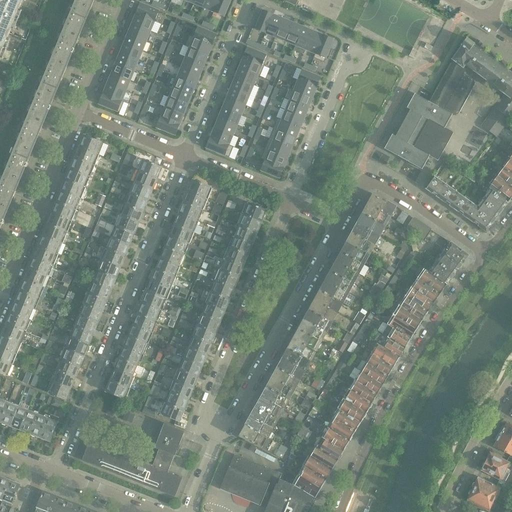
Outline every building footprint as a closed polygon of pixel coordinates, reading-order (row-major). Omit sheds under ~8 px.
[(0,0),(0,14),(15,20),(22,0),(0,0)] [(76,0),(76,2),(91,8),(94,0),(76,0)] [(204,8),(207,0),(195,0),(194,4),(204,8)] [(214,12),(218,0),(207,0),(204,8),(214,12)] [(230,0),(218,0),(214,12),(223,16),(224,17),(230,0)] [(76,2),(69,18),(64,31),(79,37),(91,8),(76,2)] [(154,22),(159,11),(140,4),(136,15),(154,22)] [(265,34),(273,15),(263,11),(255,29),(265,34)] [(15,20),(0,14),(0,47),(3,49),(15,20)] [(153,27),(154,22),(136,15),(132,24),(150,32),(153,27)] [(275,38),(283,19),(273,15),(265,34),(275,38)] [(285,42),(293,24),(283,19),(275,38),(273,42),(274,42),(284,46),(284,47),(286,42),(285,42)] [(150,34),(150,32),(132,24),(128,34),(146,42),(150,34)] [(295,46),(303,28),(293,24),(285,42),(286,42),(293,45),(295,46)] [(198,27),(194,26),(189,36),(212,46),(216,35),(198,27)] [(305,50),(313,32),(303,28),(295,46),(305,50)] [(64,31),(58,47),(52,59),(67,65),(72,53),(73,54),(75,50),(74,49),(79,37),(64,31)] [(315,54),(323,36),(313,32),(305,50),(315,54)] [(142,52),(146,42),(128,34),(126,38),(124,44),(142,52)] [(208,55),(212,46),(189,36),(185,46),(189,48),(190,48),(208,55)] [(329,57),(332,51),(330,50),(333,40),(323,36),(315,54),(313,58),(313,59),(314,59),(324,63),(327,56),(328,57),(329,57)] [(458,114),(475,84),(474,80),(463,74),(466,70),(464,68),(466,65),(505,95),(495,108),(485,122),(485,121),(481,126),(497,138),(498,136),(505,128),(511,119),(511,118),(511,73),(479,49),(483,44),(477,40),(474,44),(467,39),(462,45),(461,45),(460,46),(461,48),(452,60),(453,61),(430,102),(415,94),(407,108),(410,110),(396,137),(392,135),(385,149),(422,170),(429,156),(438,161),(454,133),(445,128),(452,115),(454,116),(458,114)] [(138,62),(142,52),(124,44),(120,54),(138,62)] [(204,65),(208,55),(190,48),(189,48),(186,58),(204,65)] [(264,67),(268,56),(247,48),(243,58),(264,67)] [(408,57),(414,60),(418,51),(417,51),(413,48),(412,50),(408,57)] [(134,72),(138,62),(120,54),(115,64),(134,72)] [(200,75),(204,65),(186,58),(181,68),(200,75)] [(260,77),(264,67),(243,58),(239,68),(258,76),(257,76),(260,77)] [(52,59),(48,70),(41,88),(56,94),(67,65),(52,59)] [(130,82),(134,72),(115,64),(111,74),(130,82)] [(196,85),(200,75),(181,68),(177,78),(196,85)] [(254,86),(257,76),(258,76),(239,68),(235,78),(254,86)] [(316,88),(321,78),(302,70),(298,81),(316,88)] [(129,84),(130,82),(111,74),(107,84),(126,92),(129,84)] [(192,95),(196,85),(177,78),(173,88),(192,95)] [(249,96),(254,86),(235,78),(231,88),(249,96)] [(312,98),(316,88),(298,81),(294,90),(294,91),(312,98)] [(122,101),(126,92),(107,84),(103,94),(122,102),(122,101)] [(41,88),(36,98),(29,116),(44,122),(49,110),(50,111),(51,107),(50,106),(56,94),(41,88)] [(188,105),(192,95),(173,88),(169,98),(188,105)] [(248,99),(249,96),(231,88),(227,98),(245,106),(248,99)] [(308,108),(312,98),(294,91),(294,90),(290,89),(289,89),(285,99),(290,101),(308,108)] [(120,113),(124,103),(124,102),(122,101),(122,102),(103,94),(99,105),(110,109),(120,113)] [(184,115),(188,105),(169,98),(165,108),(184,115)] [(241,116),(245,106),(227,98),(223,108),(241,116)] [(290,101),(286,111),(304,118),(308,108),(290,101)] [(180,125),(184,115),(165,108),(161,117),(180,125)] [(237,126),(241,116),(223,108),(219,118),(237,126)] [(300,128),(304,118),(286,111),(282,120),(282,121),(300,128)] [(29,116),(25,127),(18,144),(32,150),(44,122),(29,116)] [(175,136),(180,125),(161,117),(157,128),(175,136)] [(237,126),(219,118),(215,128),(233,136),(237,126)] [(282,121),(282,120),(277,118),(277,119),(274,127),(273,129),(296,138),(300,128),(282,121)] [(229,145),(233,136),(215,128),(210,138),(229,146),(229,145)] [(296,138),(273,129),(269,139),(292,148),(296,139),(296,138)] [(475,144),(482,149),(489,139),(482,135),(475,144)] [(84,136),(80,147),(99,155),(104,144),(84,136)] [(495,148),(502,139),(498,136),(497,138),(492,146),(495,148)] [(233,147),(229,145),(229,146),(210,138),(206,148),(229,158),(232,152),(233,148),(233,147)] [(288,158),(292,148),(269,139),(265,149),(288,158)] [(18,144),(13,155),(6,173),(20,179),(25,167),(26,168),(28,164),(27,163),(32,150),(18,144)] [(80,147),(75,158),(95,166),(99,155),(80,147)] [(284,168),(288,158),(265,149),(262,156),(261,159),(265,161),(284,168)] [(126,156),(124,160),(122,165),(130,168),(133,159),(126,156)] [(75,158),(71,169),(90,177),(95,166),(75,158)] [(162,168),(145,161),(142,160),(138,171),(141,172),(157,179),(162,168)] [(279,179),(284,168),(265,161),(261,171),(274,176),(279,179)] [(127,175),(130,168),(122,165),(119,172),(127,175)] [(511,173),(505,168),(498,177),(511,187),(511,173)] [(71,169),(66,180),(86,188),(90,177),(71,169)] [(157,179),(141,172),(138,171),(133,182),(136,183),(153,190),(157,179)] [(6,173),(0,187),(0,186),(0,203),(9,207),(20,179),(6,173)] [(451,189),(435,177),(426,189),(442,201),(451,189)] [(511,198),(511,187),(498,177),(490,188),(491,190),(509,202),(511,198)] [(66,180),(61,191),(81,199),(86,188),(66,180)] [(193,181),(188,192),(208,200),(212,188),(193,181)] [(153,190),(136,183),(133,182),(129,193),(131,194),(148,201),(153,190)] [(120,196),(122,190),(113,187),(111,192),(117,194),(120,196)] [(451,189),(442,201),(456,210),(465,198),(451,189)] [(509,202),(491,190),(483,200),(501,213),(509,202)] [(61,191),(57,202),(76,210),(81,199),(61,191)] [(208,200),(188,192),(184,203),(203,211),(208,200)] [(148,201),(131,194),(129,193),(124,204),(127,205),(144,212),(148,201)] [(220,193),(218,199),(216,203),(223,206),(227,196),(220,193)] [(397,207),(394,206),(374,195),(363,214),(383,226),(386,227),(397,207)] [(478,207),(465,198),(456,210),(469,220),(477,210),(478,208),(478,207)] [(501,213),(483,200),(478,207),(478,208),(477,210),(494,223),(501,213)] [(234,211),(235,207),(236,204),(229,201),(226,207),(234,211)] [(57,202),(52,213),(72,221),(76,210),(57,202)] [(0,203),(0,228),(2,224),(3,225),(4,221),(3,220),(9,207),(0,203)] [(113,206),(112,206),(106,203),(104,209),(111,212),(113,206)] [(203,211),(184,203),(179,214),(199,222),(203,211)] [(266,211),(250,204),(246,203),(242,214),(245,215),(261,222),(266,211)] [(144,212),(127,205),(124,204),(120,215),(122,216),(139,223),(144,212)] [(223,207),(216,204),(211,214),(219,217),(223,207)] [(109,217),(111,212),(104,209),(102,214),(108,216),(109,217)] [(494,223),(477,210),(469,220),(486,232),(494,223)] [(398,217),(402,219),(401,220),(400,222),(404,225),(407,219),(409,215),(402,211),(398,217)] [(52,213),(48,224),(67,232),(72,221),(52,213)] [(199,222),(179,214),(175,225),(194,233),(199,222)] [(261,222),(245,215),(242,214),(237,225),(257,233),(261,222)] [(386,227),(383,226),(363,214),(353,233),(372,244),(375,246),(386,227)] [(139,223),(122,216),(120,215),(115,226),(118,227),(134,234),(139,223)] [(410,232),(418,221),(413,218),(406,229),(408,231),(410,232)] [(415,235),(422,224),(418,221),(410,232),(414,234),(415,235)] [(48,224),(43,235),(63,243),(67,232),(48,224)] [(420,238),(427,227),(422,224),(415,235),(420,238)] [(105,229),(103,228),(97,225),(95,231),(101,233),(102,234),(105,229)] [(194,233),(175,225),(170,236),(190,244),(194,233)] [(252,244),(257,233),(237,225),(235,231),(229,229),(229,230),(219,226),(217,230),(220,231),(224,233),(233,236),(252,244)] [(134,234),(118,227),(115,226),(110,237),(113,239),(130,245),(134,234)] [(403,234),(403,231),(397,227),(394,232),(402,236),(403,234)] [(424,241),(432,230),(427,227),(420,238),(424,241)] [(418,251),(414,234),(410,232),(408,231),(413,252),(418,251)] [(375,246),(372,244),(353,233),(342,253),(362,264),(364,266),(370,256),(375,246)] [(43,235),(39,246),(58,254),(63,243),(43,235)] [(170,236),(166,247),(185,255),(190,244),(170,236)] [(248,255),(252,244),(233,236),(228,247),(248,255)] [(130,245),(113,239),(110,237),(106,248),(109,249),(125,256),(130,245)] [(201,242),(199,248),(205,250),(208,244),(201,242)] [(469,256),(451,243),(443,253),(461,267),(469,256)] [(39,246),(34,257),(54,265),(58,254),(39,246)] [(166,247),(161,258),(181,266),(185,255),(166,247)] [(248,255),(228,247),(224,258),(227,260),(243,266),(248,255)] [(125,256),(109,249),(106,248),(101,259),(104,261),(121,267),(125,256)] [(195,250),(192,258),(201,261),(204,254),(195,250)] [(364,266),(362,264),(342,253),(332,272),(351,283),(354,285),(364,266)] [(461,267),(443,253),(436,263),(454,276),(461,267)] [(34,257),(30,268),(49,276),(54,265),(34,257)] [(161,258),(157,269),(176,277),(181,266),(161,258)] [(243,266),(227,260),(224,258),(219,269),(239,277),(243,266)] [(405,270),(412,261),(408,258),(401,267),(405,270)] [(121,267),(104,261),(101,259),(97,270),(100,271),(117,278),(121,267)] [(454,276),(436,263),(428,272),(447,285),(454,276)] [(408,272),(405,270),(401,267),(395,276),(402,281),(408,272)] [(30,268),(25,279),(45,287),(49,276),(30,268)] [(157,269),(152,280),(172,288),(176,277),(157,269)] [(239,277),(219,269),(215,280),(218,281),(234,288),(239,277)] [(117,278),(100,271),(97,270),(92,281),(95,282),(112,289),(117,278)] [(447,285),(428,272),(426,271),(420,280),(440,294),(447,285)] [(354,285),(351,283),(332,272),(321,291),(340,302),(343,304),(354,285)] [(382,276),(379,280),(380,281),(383,283),(386,285),(389,280),(382,276)] [(393,288),(394,286),(398,279),(395,277),(391,283),(389,286),(393,288)] [(25,279),(21,290),(40,298),(45,287),(25,279)] [(172,288),(152,280),(148,291),(167,299),(172,288)] [(234,288),(218,281),(215,280),(210,291),(230,299),(234,288)] [(440,294),(420,280),(414,288),(435,302),(440,294)] [(112,289),(95,282),(92,281),(88,292),(91,293),(107,300),(112,289)] [(378,298),(382,291),(384,289),(380,287),(377,285),(375,289),(374,288),(370,294),(378,298)] [(389,286),(383,295),(386,297),(387,297),(393,288),(389,286)] [(435,302),(414,288),(407,298),(428,312),(435,302)] [(21,290),(16,302),(35,310),(40,298),(21,290)] [(148,291),(143,302),(163,310),(167,299),(148,291)] [(230,299),(210,291),(205,302),(209,304),(225,310),(230,299)] [(343,304),(340,302),(321,291),(310,311),(330,321),(332,323),(343,304)] [(107,300),(91,293),(88,292),(83,303),(86,304),(103,311),(107,300)] [(428,312),(407,298),(401,307),(423,321),(428,312)] [(16,302),(11,313),(31,321),(35,310),(16,302)] [(143,302),(139,313),(158,321),(163,310),(143,302)] [(225,310),(209,304),(205,302),(201,313),(204,314),(221,321),(225,310)] [(103,311),(86,304),(83,303),(79,314),(98,322),(103,311)] [(423,321),(401,307),(395,316),(417,330),(423,321)] [(332,323),(330,321),(310,311),(299,330),(321,343),(332,323)] [(11,313),(7,323),(26,331),(31,321),(11,313)] [(139,313),(134,324),(154,332),(158,321),(139,313)] [(221,321),(204,314),(201,313),(197,324),(200,325),(216,332),(221,321)] [(366,317),(363,315),(359,313),(356,318),(353,322),(355,323),(360,326),(362,322),(366,317)] [(94,333),(98,322),(79,314),(74,325),(94,333)] [(417,330),(395,316),(389,326),(393,328),(411,339),(417,330)] [(7,323),(2,335),(22,343),(26,331),(7,323)] [(89,345),(94,333),(74,325),(69,323),(67,328),(72,331),(70,337),(89,345)] [(358,330),(360,326),(355,323),(350,333),(354,335),(358,330)] [(134,324),(129,335),(149,343),(154,332),(134,324)] [(216,332),(200,325),(197,324),(192,335),(212,343),(216,332)] [(366,329),(368,330),(370,327),(367,325),(364,324),(362,326),(358,333),(362,336),(366,329)] [(393,328),(389,326),(388,325),(382,334),(406,348),(411,339),(393,328)] [(321,343),(299,330),(289,349),(311,361),(321,343)] [(357,344),(362,336),(358,333),(353,342),(357,344)] [(346,334),(344,337),(342,341),(344,343),(348,345),(351,341),(353,338),(346,334)] [(406,348),(382,334),(376,344),(382,347),(400,358),(406,348)] [(2,335),(0,340),(0,346),(17,354),(22,343),(2,335)] [(129,335),(125,346),(145,355),(149,343),(129,335)] [(207,354),(212,343),(192,335),(189,343),(181,340),(181,339),(177,337),(175,341),(179,343),(187,346),(207,354)] [(89,345),(70,337),(65,347),(85,355),(89,345)] [(351,354),(357,344),(353,342),(347,351),(351,354)] [(346,349),(348,345),(344,343),(342,347),(341,346),(338,352),(342,354),(346,349)] [(382,347),(376,344),(371,353),(373,355),(394,367),(400,358),(382,347)] [(0,346),(0,359),(12,365),(17,354),(0,346)] [(147,357),(144,356),(145,355),(125,346),(120,358),(140,366),(142,360),(145,361),(147,357)] [(203,365),(207,354),(187,346),(183,357),(203,365)] [(85,355),(65,347),(60,359),(80,367),(85,355)] [(311,361),(289,349),(278,369),(300,380),(311,361)] [(337,363),(342,354),(338,352),(336,350),(330,359),(333,361),(337,363)] [(352,354),(351,354),(347,351),(341,360),(346,363),(348,365),(354,356),(352,354)] [(44,365),(47,359),(49,354),(45,352),(40,363),(44,365)] [(394,367),(373,355),(368,364),(389,376),(394,367)] [(203,365),(183,357),(178,368),(198,376),(203,365)] [(140,366),(120,358),(115,370),(135,378),(140,366)] [(0,373),(8,376),(12,365),(0,359),(0,373)] [(80,367),(60,359),(56,370),(75,378),(80,367)] [(389,376),(368,364),(362,360),(357,370),(360,372),(363,373),(383,385),(389,376)] [(334,368),(337,363),(333,361),(331,366),(328,371),(331,373),(334,368)] [(345,366),(340,363),(336,369),(341,372),(345,366)] [(39,365),(35,375),(39,376),(40,377),(44,367),(39,365)] [(198,376),(178,368),(174,380),(193,388),(198,376)] [(300,380),(278,369),(268,387),(290,400),(300,380)] [(75,378),(56,370),(51,381),(71,389),(75,378)] [(135,378),(115,370),(111,380),(131,389),(135,378)] [(28,372),(23,383),(28,385),(32,374),(28,372)] [(339,375),(334,372),(330,378),(334,381),(335,381),(339,375)] [(363,373),(360,372),(355,380),(378,394),(383,385),(363,373)] [(35,387),(37,382),(39,376),(35,375),(31,386),(35,387)] [(330,378),(325,388),(329,390),(334,381),(330,378)] [(126,400),(131,389),(111,380),(106,392),(126,400)] [(193,388),(174,380),(169,392),(188,400),(193,388)] [(321,380),(316,389),(320,391),(325,382),(321,380)] [(378,394),(355,380),(349,390),(372,404),(378,394)] [(71,389),(51,381),(47,392),(66,400),(71,389)] [(160,388),(156,386),(153,385),(150,394),(157,397),(160,388)] [(290,400),(268,387),(257,407),(276,417),(279,419),(290,400)] [(325,388),(319,397),(323,400),(329,390),(325,388)] [(33,398),(35,391),(30,389),(27,396),(33,398)] [(372,404),(349,390),(343,399),(367,413),(372,404)] [(188,400),(169,392),(164,403),(168,404),(184,411),(188,400)] [(310,392),(308,396),(314,400),(317,396),(310,392)] [(150,409),(154,398),(149,396),(142,413),(155,418),(155,411),(150,409)] [(312,404),(314,400),(308,396),(305,400),(301,407),(308,411),(312,404)] [(65,403),(50,397),(47,403),(63,409),(65,403)] [(367,413),(343,399),(337,409),(338,409),(361,423),(367,413)] [(0,400),(0,422),(1,422),(8,404),(0,400)] [(184,411),(168,404),(164,403),(160,414),(179,422),(184,411)] [(8,404),(1,422),(2,423),(2,425),(5,426),(7,425),(11,426),(18,407),(8,404)] [(18,407),(11,426),(12,427),(13,429),(15,430),(17,429),(21,430),(28,411),(18,407)] [(279,419),(276,417),(257,407),(241,436),(263,448),(279,419)] [(312,409),(308,416),(312,418),(316,412),(312,409)] [(361,423),(338,409),(333,418),(355,432),(361,423)] [(28,411),(21,430),(22,431),(22,433),(25,434),(27,433),(31,434),(38,415),(28,411)] [(38,415),(31,434),(32,434),(32,437),(35,438),(37,437),(40,438),(48,419),(38,415)] [(355,432),(333,418),(329,423),(326,421),(323,425),(325,426),(350,441),(355,432)] [(48,419),(40,438),(41,438),(41,440),(45,442),(46,440),(50,442),(58,420),(54,419),(53,421),(48,419)] [(499,434),(511,441),(511,426),(507,423),(504,428),(503,427),(499,434)] [(91,442),(86,455),(83,461),(175,496),(182,477),(168,472),(183,435),(184,432),(165,425),(156,447),(160,449),(153,466),(91,442)] [(311,430),(306,428),(302,425),(296,435),(300,438),(302,435),(305,437),(307,433),(309,434),(311,430)] [(350,441),(325,426),(321,432),(324,434),(322,437),(344,451),(350,441)] [(292,438),(294,435),(297,429),(294,428),(289,437),(292,438)] [(511,441),(499,434),(495,440),(497,441),(494,446),(511,456),(511,441)] [(344,451),(322,437),(316,447),(338,461),(344,451)] [(338,461),(316,447),(315,446),(309,456),(332,470),(338,461)] [(256,449),(254,453),(274,463),(276,459),(256,449)] [(507,468),(509,463),(490,454),(486,463),(483,464),(483,466),(483,468),(482,470),(499,479),(505,482),(509,474),(510,470),(507,468)] [(282,474),(234,455),(220,490),(260,506),(266,508),(264,511),(307,511),(315,498),(292,484),(288,482),(284,480),(280,478),(282,474)] [(332,470),(309,456),(303,466),(304,466),(326,480),(332,470)] [(326,480),(304,466),(298,475),(321,489),(326,480)] [(321,489),(298,475),(292,484),(315,498),(321,489)] [(2,477),(1,477),(0,479),(0,498),(3,500),(11,481),(6,480),(6,478),(2,477)] [(501,489),(496,486),(478,478),(476,483),(473,484),(472,487),(473,489),(472,490),(495,500),(501,489)] [(510,485),(505,482),(499,479),(497,483),(508,488),(510,485)] [(11,481),(3,500),(9,502),(7,505),(11,507),(20,485),(16,483),(15,482),(12,480),(11,481)] [(511,494),(511,490),(508,488),(497,483),(496,486),(501,489),(504,490),(502,493),(511,496),(511,494)] [(467,501),(489,511),(490,511),(495,500),(472,490),(472,491),(470,491),(469,494),(469,496),(467,501)] [(93,511),(43,492),(35,511),(93,511)]
